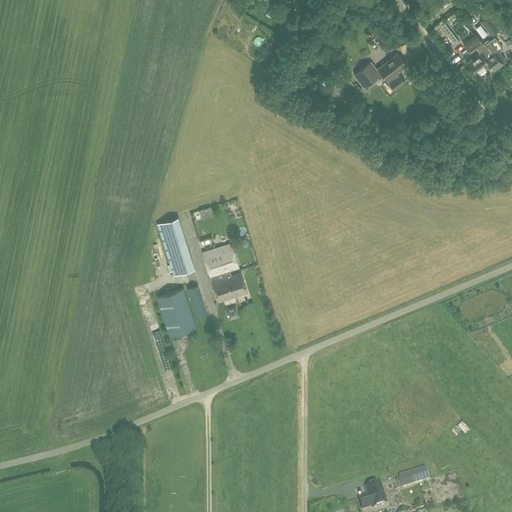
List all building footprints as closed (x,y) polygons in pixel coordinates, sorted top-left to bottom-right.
[(480,21),(491,35),(498,29),(488,16),(480,21)] [(280,35),(290,41),(294,33),(285,27),(280,35)] [(482,43),(475,34),(463,43),(470,52),(482,43)] [(493,71),(505,61),(498,52),(503,48),(494,37),(484,45),(486,48),(489,52),(485,55),(486,56),(483,58),(485,59),(489,65),(493,71)] [(485,55),(489,52),(486,48),(480,52),(467,62),(477,75),(478,74),(479,75),(485,71),(484,69),(489,65),(485,59),(483,58),(486,56),(485,55)] [(387,80),(394,89),(404,81),(399,75),(398,76),(396,73),(406,65),(397,53),(384,64),(377,69),(371,61),(356,73),(366,85),(372,81),(380,75),(384,80),(386,79),(387,80)] [(460,57),(456,65),(462,68),(465,60),(460,57)] [(339,103),(348,96),(335,79),(326,86),(339,103)] [(487,180),(488,188),(495,186),(494,178),(487,180)] [(211,276),(230,270),(230,269),(240,266),(233,243),(203,251),(210,276),(211,276)] [(174,275),(192,269),(187,254),(169,260),(174,275)] [(232,275),(230,270),(211,276),(218,301),(247,293),(241,272),(232,275)] [(196,272),(190,274),(193,282),(199,280),(196,272)] [(196,316),(206,313),(197,284),(188,287),(196,316)] [(170,335),(195,327),(183,288),(158,296),(170,335)] [(235,307),(226,310),(229,320),(239,316),(235,307)] [(154,331),(159,344),(165,342),(160,329),(154,331)] [(168,372),(176,369),(170,355),(162,358),(168,372)] [(428,477),(425,467),(419,469),(420,473),(400,480),(402,486),(428,477)] [(386,504),(380,483),(372,485),(372,483),(366,485),(367,487),(365,488),(367,495),(359,498),(362,510),(371,507),(372,509),(386,504)]
